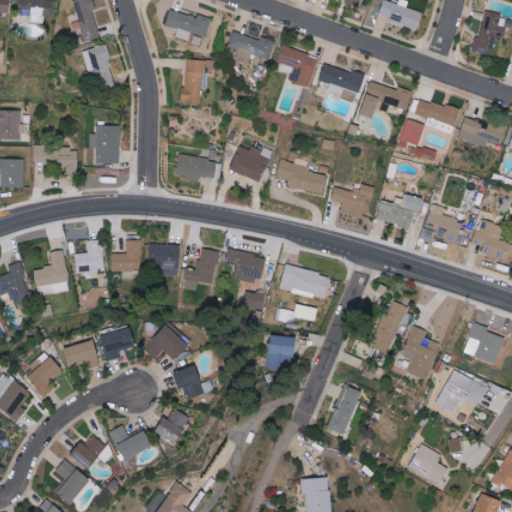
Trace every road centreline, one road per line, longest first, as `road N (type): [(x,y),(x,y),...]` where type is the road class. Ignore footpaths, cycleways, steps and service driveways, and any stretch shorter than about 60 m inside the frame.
road 1 (secondary): [(0,236),(75,216),(153,211),(244,220),(328,236),(511,298)]
road 2 (residential): [(241,0),(511,97)]
road 3 (residential): [(271,511),(379,252)]
road 4 (residential): [(153,211),(157,95),(129,0)]
road 5 (residential): [(0,504),(25,489),(41,452),(69,421),(142,395)]
